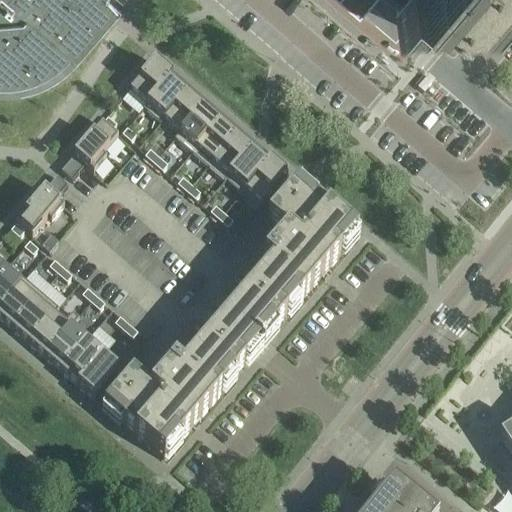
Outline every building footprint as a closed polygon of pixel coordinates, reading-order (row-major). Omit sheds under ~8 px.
[(0,0),(0,95),(0,96),(2,96),(4,96),(12,95),(20,94),(28,92),(36,90),(44,86),(51,83),(58,78),(65,73),(66,72),(68,71),(71,68),(74,65),(76,62),(110,23),(120,11),(107,0),(0,0)] [(341,0),(358,14),(359,13),(355,9),(362,0),(394,0),(398,3),(394,7),(443,49),(448,44),(456,33),(463,25),(480,6),(485,0),(341,0)] [(146,108),(147,109),(172,80),(154,65),(130,94),(146,108)] [(188,94),(172,80),(147,109),(146,108),(143,112),(160,127),(163,123),(188,94)] [(163,123),(179,137),(204,108),(188,94),(163,123)] [(204,108),(179,137),(174,142),(191,157),(221,122),(204,108)] [(116,129),(107,121),(102,127),(111,135),(116,129)] [(191,157),(208,171),(237,136),(221,122),(191,157)] [(73,160),(61,175),(66,179),(72,184),(84,170),(93,177),(106,162),(102,159),(117,141),(101,127),(73,160)] [(127,132),(122,138),(130,146),(136,139),(127,132)] [(225,183),(254,150),(237,136),(208,171),(224,185),(226,183),(225,183)] [(225,183),(226,183),(241,197),(242,197),(270,165),(254,150),(225,183)] [(153,167),(158,161),(149,154),(145,159),(144,160),(153,167)] [(158,161),(153,167),(162,175),(167,169),(158,161)] [(270,165),(242,197),(241,197),(240,198),(257,214),(280,187),(287,179),(270,165)] [(57,180),(44,195),(44,194),(16,227),(32,241),(47,223),(51,226),(63,211),(55,204),(67,189),(61,184),(57,180)] [(186,196),(191,190),(182,182),(177,188),(186,196)] [(351,234),(296,186),(289,194),(267,220),(286,236),(255,271),(263,278),(236,310),(227,321),(226,322),(216,333),(189,365),(181,358),(150,394),(132,378),(110,403),(103,411),(158,458),(173,440),(179,445),(193,429),(198,422),(222,395),(216,390),(227,377),(231,380),(233,382),(235,380),(236,379),(237,377),(243,370),(244,368),(245,368),(243,366),(239,364),(245,358),(254,347),(255,345),(264,334),(269,328),(273,331),(275,333),(277,331),(282,324),(284,322),(285,321),(286,320),(287,319),(285,318),(281,315),(292,302),(298,306),(322,279),(327,273),(341,257),(341,256),(335,252),(351,234)] [(191,190),(186,196),(195,203),(200,197),(191,190)] [(210,216),(219,224),(224,218),(215,210),(210,216)] [(233,225),(224,218),(219,224),(227,231),(233,225)] [(19,242),(24,235),(16,228),(10,234),(19,242)] [(50,240),(41,249),(49,256),(57,246),(50,240)] [(29,246),(24,252),(32,259),(38,253),(29,246)] [(49,271),(58,279),(63,272),(54,265),(53,266),(49,271)] [(0,279),(0,312),(25,283),(8,269),(7,271),(0,279)] [(63,272),(58,279),(66,286),(72,280),(63,272)] [(41,298),(25,283),(0,312),(0,321),(12,332),(41,298)] [(90,307),(96,301),(87,293),(82,299),(90,307)] [(28,346),(53,317),(54,317),(58,312),(41,298),(12,332),(28,346)] [(104,308),(96,301),(90,307),(99,314),(104,308)] [(28,346),(45,360),(74,326),(75,326),(79,321),(72,316),(63,326),(54,317),(53,317),(28,346)] [(114,327),(123,335),(128,329),(119,321),(114,327)] [(75,326),(74,326),(45,360),(61,374),(91,340),(75,326)] [(137,336),(128,329),(123,335),(132,342),(137,336)] [(61,374),(77,388),(107,354),(91,340),(61,374)] [(124,368),(107,354),(77,388),(94,403),(101,395),(124,368)] [(511,434),(499,444),(511,464),(511,434)] [(417,511),(392,491),(374,511),(417,511)]
